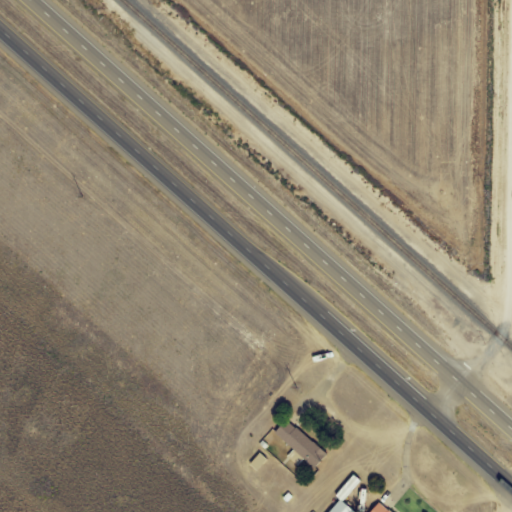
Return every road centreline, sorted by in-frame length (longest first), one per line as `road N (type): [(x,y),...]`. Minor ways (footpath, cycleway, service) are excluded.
road 1 (trunk): [(0,32),(511,489)]
road 2 (trunk): [(511,433),(33,0)]
road 3 (residential): [(498,337),(503,0)]
